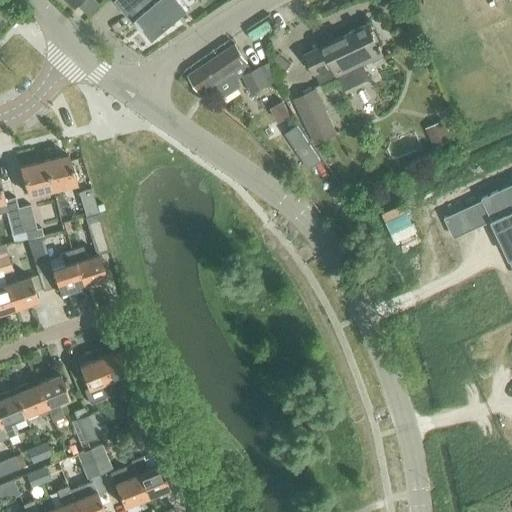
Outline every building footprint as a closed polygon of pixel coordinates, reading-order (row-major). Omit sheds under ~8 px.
[(115,0),(134,22),(137,20),(152,38),(187,9),(178,0),(115,0)] [(305,53),(314,74),(315,73),(321,84),(336,77),(342,90),(367,78),(361,65),(382,55),(367,24),(305,53)] [(234,44),(188,74),(199,92),(212,84),(221,98),(238,87),(233,80),(237,78),(232,71),(242,64),(246,62),(234,44)] [(269,84),(260,66),(242,74),(251,93),(261,88),(269,84)] [(269,84),(261,88),(271,106),(269,107),(278,125),(291,118),(272,83),(269,84)] [(294,100),(314,143),(336,133),(315,89),(294,100)] [(443,120),(425,128),(434,147),(452,139),(451,137),(456,134),(452,126),(447,128),(443,120)] [(301,122),(289,128),(308,167),(320,161),(301,122)] [(67,156),(43,162),(51,189),(75,183),(71,167),(70,167),(67,156)] [(27,195),(51,189),(43,162),(18,168),(22,184),(24,183),(27,195)] [(511,182),(481,197),(481,198),(482,198),(492,218),(490,219),(491,221),(493,221),(498,233),(502,232),(505,239),(502,240),(511,262),(511,182)] [(11,235),(24,232),(18,207),(15,197),(4,199),(0,184),(0,212),(5,211),(11,235)] [(85,217),(97,213),(90,189),(78,193),(85,217)] [(396,239),(418,228),(405,201),(383,212),(396,239)] [(37,229),(30,204),(18,207),(24,232),(37,229)] [(447,214),(443,216),(444,218),(446,217),(453,234),(468,227),(459,209),(447,215),(447,214)] [(81,246),(70,250),(82,286),(106,279),(98,254),(109,251),(99,222),(86,225),(96,254),(85,258),(81,246)] [(59,294),(82,286),(70,250),(61,253),(65,265),(51,270),(49,261),(45,261),(39,237),(27,240),(34,265),(42,291),(56,286),(59,294)] [(29,278),(17,282),(5,245),(0,246),(0,268),(14,309),(37,301),(29,278)] [(0,313),(14,309),(0,268),(0,313)] [(123,348),(101,357),(116,392),(126,388),(121,376),(133,371),(123,348)] [(104,397),(116,392),(101,357),(78,366),(87,389),(88,389),(92,400),(104,396),(104,397)] [(57,401),(68,397),(59,374),(36,383),(48,413),(49,412),(52,421),(64,417),(57,401)] [(40,416),(48,413),(36,383),(28,387),(26,383),(12,389),(23,415),(37,410),(40,416)] [(134,388),(143,419),(156,414),(148,384),(134,388)] [(13,420),(23,415),(12,389),(0,393),(0,422),(6,437),(18,433),(13,420)] [(107,433),(98,410),(87,415),(96,438),(98,437),(107,433)] [(152,451),(166,447),(156,414),(143,419),(152,451)] [(76,419),(74,420),(83,443),(84,442),(96,438),(87,415),(76,419)] [(84,442),(87,449),(97,474),(110,469),(100,445),(101,444),(98,437),(96,438),(84,442)] [(51,446),(49,447),(47,441),(35,446),(41,460),(51,456),(52,455),(54,453),(51,446)] [(32,464),(41,460),(35,446),(26,449),(32,464)] [(86,479),(97,474),(87,449),(78,453),(76,454),(86,479)] [(14,456),(0,461),(0,475),(19,468),(14,456)] [(128,461),(129,464),(131,463),(145,498),(167,488),(158,466),(146,470),(140,456),(128,461)] [(131,463),(129,464),(123,467),(123,468),(108,474),(122,507),(145,498),(131,463)] [(38,484),(48,480),(43,468),(33,472),(38,484)] [(29,487),(38,484),(33,472),(24,475),(29,487)] [(0,501),(16,495),(10,481),(0,485),(0,501)] [(102,511),(90,481),(69,490),(67,491),(75,511),(102,511)] [(75,511),(67,491),(69,490),(67,486),(56,490),(62,505),(49,510),(49,511),(75,511)] [(25,511),(49,511),(49,510),(44,511),(37,511),(33,501),(22,505),(25,511)]
